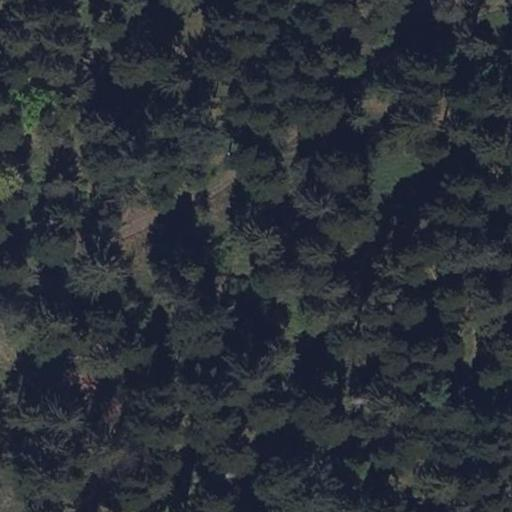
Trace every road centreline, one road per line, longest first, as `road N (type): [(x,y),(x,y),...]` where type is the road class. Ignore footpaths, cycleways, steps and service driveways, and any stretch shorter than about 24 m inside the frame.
road 1 (track): [(511,2),(464,14),(322,99),(314,186),(102,235),(0,280)]
road 2 (track): [(123,511),(107,480),(0,360)]
